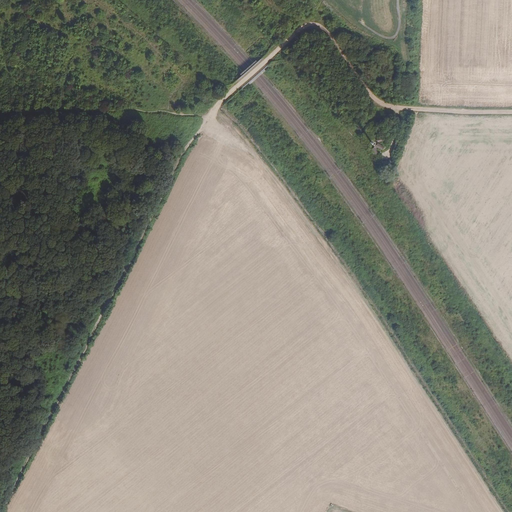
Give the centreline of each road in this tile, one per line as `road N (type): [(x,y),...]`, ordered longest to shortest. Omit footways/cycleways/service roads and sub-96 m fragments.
road 1 (track): [(205,117),(0,503)]
road 2 (track): [(211,109),(310,25),(326,32),(387,105),(511,111)]
road 3 (track): [(211,109),(205,117),(0,112)]
